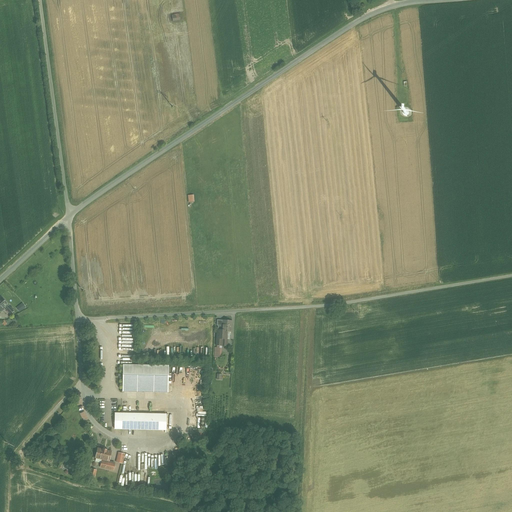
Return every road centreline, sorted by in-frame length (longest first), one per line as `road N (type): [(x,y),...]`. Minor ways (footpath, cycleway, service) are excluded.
road 1 (unclassified): [(69,217),(77,313),(94,320),(307,310),(511,277)]
road 2 (unclassified): [(69,217),(366,15),(454,0)]
road 3 (unclassified): [(69,217),(40,0)]
